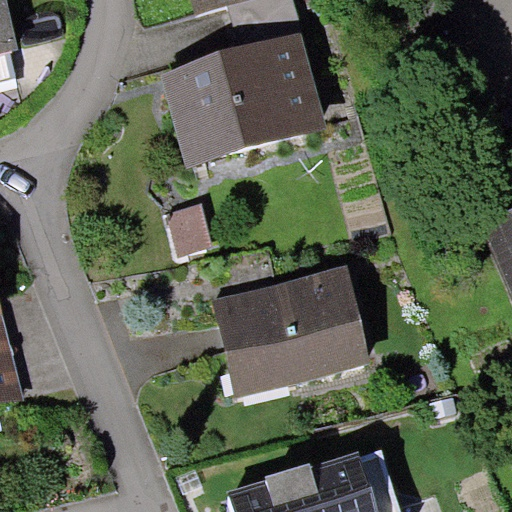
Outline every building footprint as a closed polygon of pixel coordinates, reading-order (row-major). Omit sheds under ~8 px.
[(0,0),(0,56),(24,51),(11,0),(0,0)] [(294,0),(192,0),(197,15),(230,6),(243,52),(304,36),(294,0)] [(414,17),(393,25),(417,87),(438,79),(414,17)] [(243,52),(162,75),(171,106),(188,168),(328,130),(304,36),(243,52)] [(511,218),(488,229),(511,285),(511,218)] [(350,272),(219,302),(242,397),(372,367),(350,272)] [(0,291),(0,397),(26,391),(0,291)] [(399,511),(383,456),(236,498),(240,511),(399,511)]
